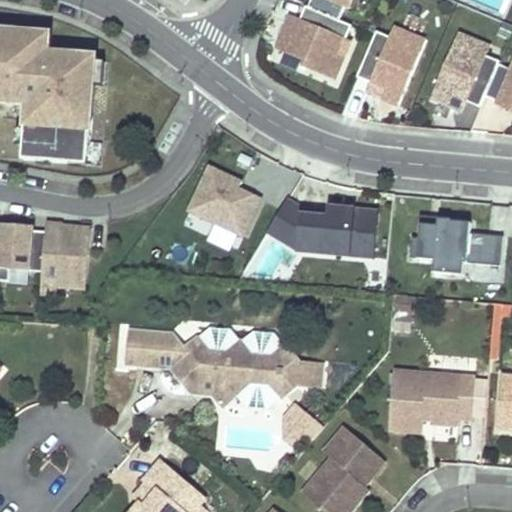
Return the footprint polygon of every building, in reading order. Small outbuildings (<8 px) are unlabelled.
[(311,0),(309,7),(340,20),(346,6),(350,8),(353,0),(311,0)] [(336,78),(357,28),(340,20),(309,7),(306,7),(300,21),(291,17),(278,48),(308,60),(305,65),(336,78)] [(398,105),(425,40),(395,28),(391,37),(377,31),(357,77),(372,83),(368,92),(398,105)] [(87,156),(95,56),(47,53),(48,34),(0,30),(0,101),(27,103),(23,158),(38,159),(39,152),(51,153),(51,160),(69,162),(69,154),(87,156)] [(460,34),(433,98),(462,111),(466,101),(481,107),(485,96),(499,64),(500,61),(485,55),(489,47),(460,34)] [(499,104),(511,110),(511,69),(499,64),(485,96),(500,102),(499,104)] [(51,160),(51,153),(39,152),(38,159),(51,160)] [(86,163),(87,156),(69,154),(69,162),(86,163)] [(239,252),(265,192),(208,166),(181,226),(239,252)] [(328,219),(328,214),(303,212),(285,202),(282,206),(301,217),(328,219)] [(301,217),(282,206),(266,233),(298,252),(372,258),(376,213),(329,209),(328,214),(328,219),(301,217)] [(475,234),(474,217),(419,218),(420,260),(437,259),(437,277),(505,275),(504,233),(475,234)] [(62,239),(63,223),(46,221),(46,231),(45,242),(43,271),(43,273),(42,273),(41,284),(70,286),(85,287),(90,228),(70,227),(69,240),(62,239)] [(43,271),(45,242),(31,241),(31,230),(32,225),(19,224),(15,223),(15,225),(1,224),(0,237),(0,243),(0,279),(8,280),(9,268),(28,270),(43,271)] [(45,242),(46,231),(31,230),(31,241),(45,242)] [(27,282),(28,270),(9,268),(8,280),(27,282)] [(69,295),(70,286),(41,284),(40,293),(69,295)] [(413,332),(414,296),(397,296),(396,331),(413,332)] [(173,336),(131,332),(128,365),(169,368),(174,369),(193,393),(208,381),(213,381),(224,396),(237,396),(238,396),(252,384),(270,385),(282,400),(300,385),(322,387),(323,366),(301,364),(287,345),(272,358),(254,356),(242,341),(227,354),(211,353),(199,338),(185,350),(173,336)] [(193,393),(174,369),(169,368),(190,395),(193,393)] [(395,372),(389,430),(421,433),(422,423),(423,414),(431,415),(430,424),(457,427),(458,419),(472,421),(476,380),(460,378),(459,388),(444,386),(445,377),(395,372)] [(511,376),(501,375),(497,428),(511,429),(511,376)] [(460,378),(445,377),(444,386),(459,388),(460,378)] [(213,381),(208,381),(193,393),(211,394),(217,402),(224,396),(213,381)] [(270,385),(252,384),(238,396),(237,396),(282,400),(270,385)] [(237,396),(224,396),(217,402),(222,408),(237,396)] [(281,427),(318,440),(325,419),(288,407),(281,427)] [(430,424),(431,415),(423,414),(422,423),(430,424)] [(323,473),(327,477),(319,488),(314,484),(304,496),(322,511),(343,511),(344,511),(351,511),(369,491),(365,487),(361,484),(367,477),(370,481),(386,462),(345,428),(324,454),(333,462),(323,473)] [(134,511),(195,511),(201,505),(207,498),(208,498),(163,460),(145,482),(147,484),(154,489),(141,504),(134,511)] [(327,477),(323,473),(314,484),(319,488),(327,477)] [(370,481),(367,477),(361,484),(365,487),(370,481)] [(154,489),(147,484),(134,498),(141,504),(154,489)]
